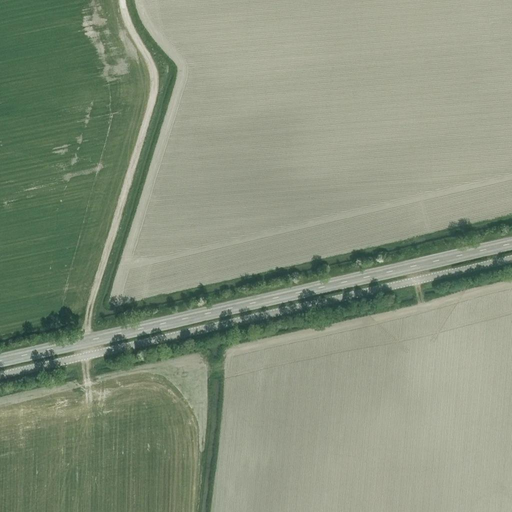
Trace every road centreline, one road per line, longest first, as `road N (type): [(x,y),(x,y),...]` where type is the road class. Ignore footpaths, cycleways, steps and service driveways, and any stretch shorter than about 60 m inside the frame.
road 1 (secondary): [(0,361),(511,244)]
road 2 (track): [(82,342),(154,95),(151,61),(122,0)]
